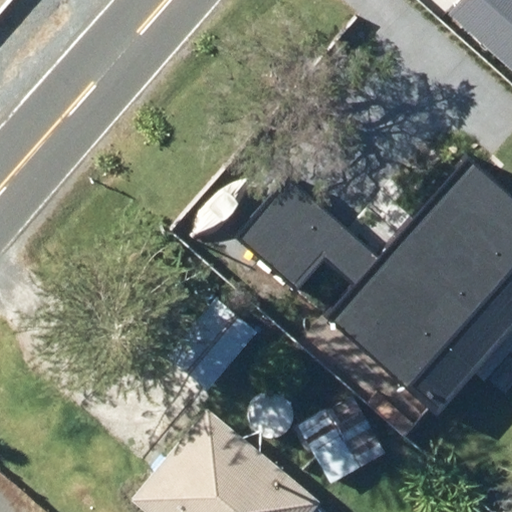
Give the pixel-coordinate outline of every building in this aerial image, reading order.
[(511,0),(441,0),(490,42),(511,16),(511,0)] [(511,189),(438,337),(463,350),(511,251),(511,189)] [(253,323),(211,288),(164,346),(206,380),(253,323)] [(426,362),(383,409),(436,457),(479,410),(426,362)] [(205,398),(128,492),(153,511),(303,511),(320,492),(205,398)] [(294,416),(328,476),(356,460),(322,400),(294,416)] [(511,511),(511,482),(495,468),(473,493),(494,511),(511,511)]
